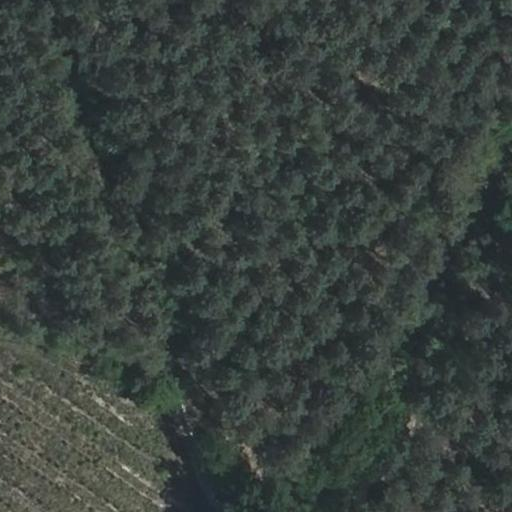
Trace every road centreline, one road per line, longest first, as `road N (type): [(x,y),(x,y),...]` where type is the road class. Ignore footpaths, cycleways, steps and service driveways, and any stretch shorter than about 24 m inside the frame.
road 1 (track): [(31,0),(186,409),(280,498)]
road 2 (track): [(271,511),(511,148)]
